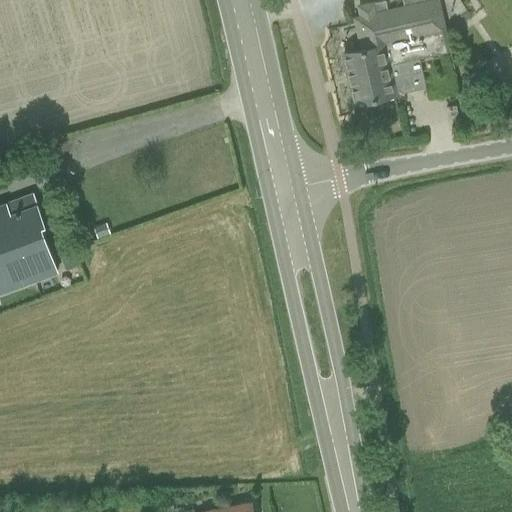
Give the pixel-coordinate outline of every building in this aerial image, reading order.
[(362,49),(344,53),(350,78),(351,86),(355,103),(394,95),(393,92),(425,85),(419,58),(450,51),(446,31),(438,0),(430,0),(424,1),(424,0),(402,0),(404,6),(388,10),(386,1),(377,3),(359,7),(362,16),(355,18),(362,49)] [(511,49),(508,44),(485,60),(511,100),(511,49)] [(34,155),(22,160),(25,167),(37,162),(34,155)] [(0,205),(0,293),(57,273),(40,227),(44,225),(32,193),(0,205)] [(107,223),(94,227),(98,238),(111,234),(107,223)] [(253,511),(252,501),(202,511),(253,511)]
